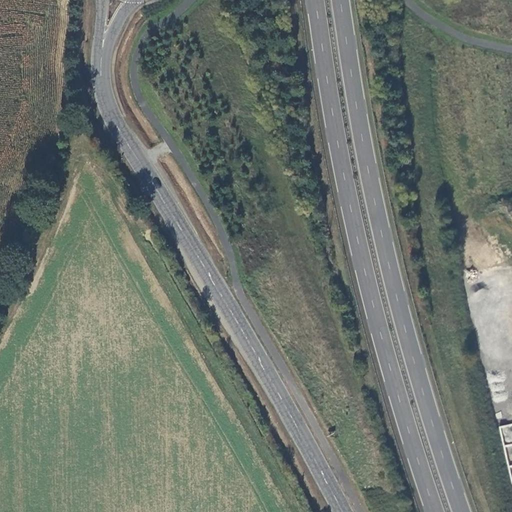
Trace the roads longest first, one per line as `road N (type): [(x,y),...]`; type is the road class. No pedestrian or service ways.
road 1 (trunk): [(460,511),(376,208),(341,0)]
road 2 (trunk): [(315,0),(351,212),(433,511)]
road 3 (tertiary): [(100,70),(108,110),(342,511)]
